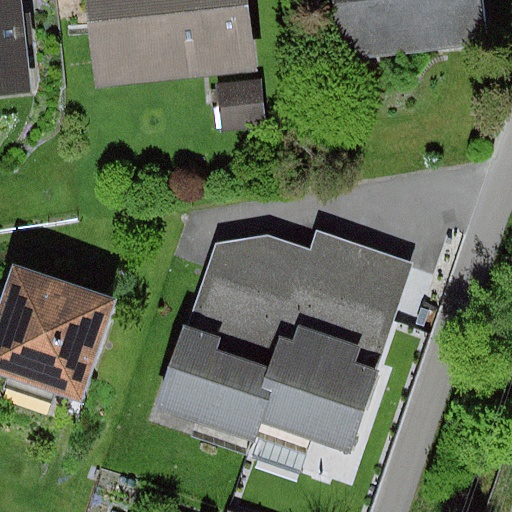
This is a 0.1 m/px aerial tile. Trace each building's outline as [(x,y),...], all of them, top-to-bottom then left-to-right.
[(26,0),(0,0),(0,98),(37,94),(26,0)] [(256,0),(89,0),(99,84),(264,65),(256,0)] [(349,0),(355,53),(500,36),(495,0),(349,0)] [(272,81),(226,86),(231,122),(276,117),(272,81)] [(228,239),(202,315),(237,326),(230,349),(279,364),(288,333),(305,339),(309,326),(367,344),(362,360),(387,367),(422,258),(333,224),(323,245),(281,233),(228,239)] [(129,301),(25,262),(0,328),(0,356),(95,392),(129,301)] [(202,315),(175,405),(358,460),(387,367),(362,360),(367,344),(309,326),(305,339),(288,333),(279,364),(230,349),(237,326),(202,315)]
